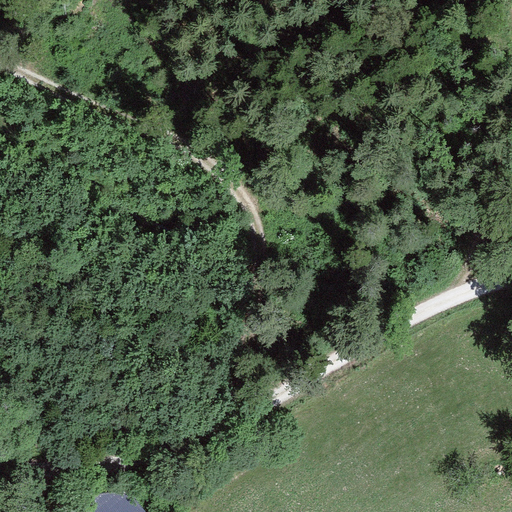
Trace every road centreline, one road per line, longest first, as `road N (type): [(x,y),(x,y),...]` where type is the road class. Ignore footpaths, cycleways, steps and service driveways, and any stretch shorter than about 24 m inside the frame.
road 1 (track): [(0,463),(105,471),(164,456),(472,288),(511,280)]
road 2 (track): [(228,425),(257,295),(259,235),(250,209),(177,141),(0,61)]
road 3 (track): [(472,288),(511,112)]
